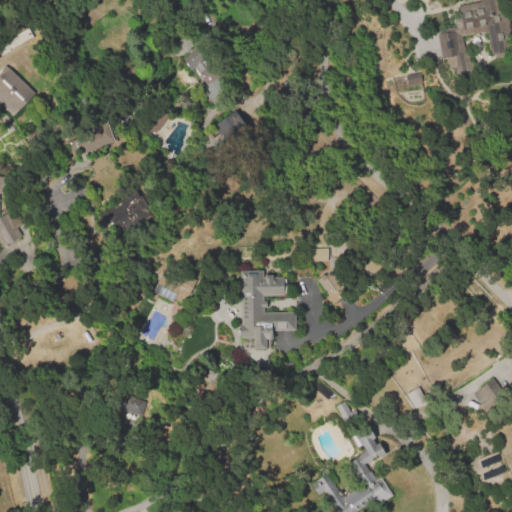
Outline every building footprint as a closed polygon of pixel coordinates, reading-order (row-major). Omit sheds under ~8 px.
[(451,81),(445,58),(443,59),(437,33),(451,30),(450,28),(454,27),(452,19),(459,17),(457,7),(480,2),(479,0),(502,0),(511,37),(511,52),(493,57),(487,31),(462,37),(465,52),(469,51),(475,75),(451,81)] [(198,46),(209,65),(191,75),(180,57),(198,46)] [(0,76),(7,69),(34,94),(10,119),(0,109),(0,76)] [(406,84),(421,81),(419,72),(404,75),(406,84)] [(142,126),(153,134),(166,116),(156,108),(142,126)] [(212,125),(225,143),(247,128),(234,110),(212,125)] [(64,139),(71,156),(113,140),(106,123),(64,139)] [(0,217),(18,208),(25,222),(15,227),(21,239),(2,248),(0,244),(0,177),(6,177),(6,193),(0,193),(0,217)] [(97,213),(111,237),(150,214),(136,190),(97,213)] [(310,249),(327,249),(327,261),(310,261),(310,249)] [(239,271),(263,270),(263,277),(284,277),(284,295),(263,295),(264,312),(295,311),(295,330),(272,330),(272,339),(266,339),(266,348),(254,349),(254,339),(239,338),(239,271)] [(332,271),(349,295),(335,305),(318,281),(332,271)] [(161,275),(168,279),(164,287),(176,293),(171,304),(151,294),(161,275)] [(196,281),(189,297),(176,291),(183,275),(196,281)] [(493,379),(505,400),(483,413),(472,396),(478,392),(476,389),(493,379)] [(423,384),(433,400),(413,412),(403,396),(423,384)] [(145,399),(124,394),(120,410),(141,416),(145,399)] [(335,407),(344,402),(350,413),(353,411),(360,422),(348,429),(335,407)] [(373,432),(385,453),(370,461),(362,446),(355,450),(348,438),(355,434),(359,440),(373,432)] [(392,497),(368,511),(336,511),(323,491),(338,481),(348,496),(379,477),(392,497)]
